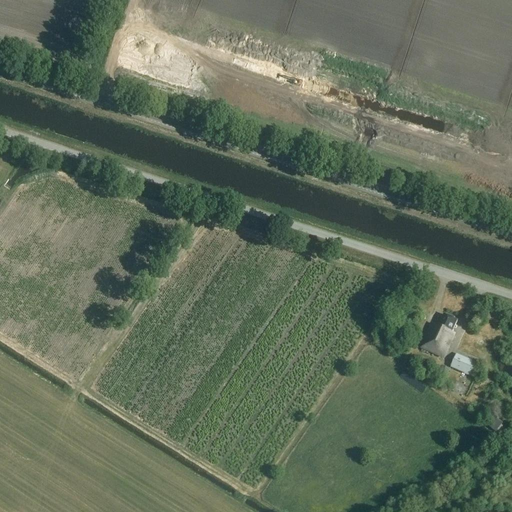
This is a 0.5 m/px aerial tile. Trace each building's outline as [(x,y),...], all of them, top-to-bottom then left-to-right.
[(452,333),(457,321),(444,315),(438,327),(433,325),(421,348),(443,358),(454,334),(452,333)] [(428,359),(410,350),(407,355),(425,364),(428,359)] [(472,377),(478,364),(456,354),(450,368),(472,377)] [(438,376),(445,379),(449,370),(442,366),(438,376)] [(492,415),(485,424),(495,431),(501,423),(492,415)] [(501,427),(496,433),(502,437),(506,432),(501,427)]
